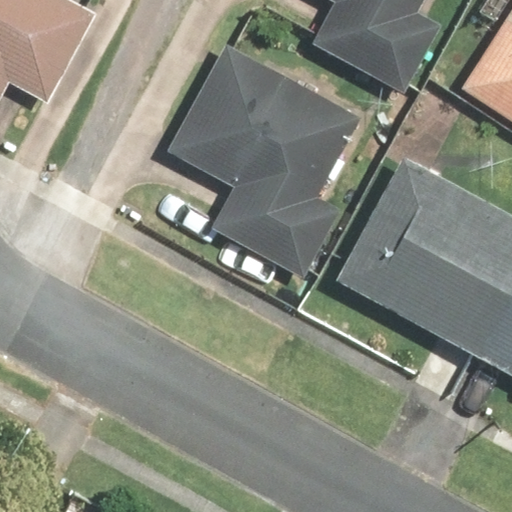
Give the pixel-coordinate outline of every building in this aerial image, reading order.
[(81,0),(0,0),(0,96),(6,100),(17,81),(49,99),(100,11),(81,0)] [(338,0),(316,42),(410,93),(449,22),(422,7),(425,0),(338,0)] [(511,19),(468,85),(511,114),(511,19)] [(332,195),(375,114),(266,56),(272,46),(244,31),(239,41),(232,38),(174,148),(240,183),(217,226),(312,277),(351,205),(332,195)] [(511,205),(415,151),(345,276),(444,332),(416,381),(475,415),(503,365),(511,369),(511,205)]
